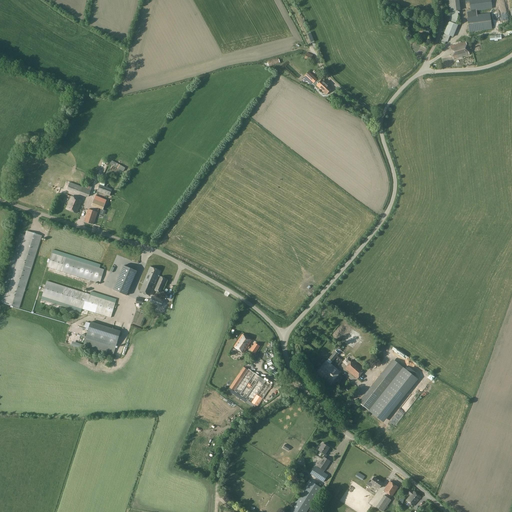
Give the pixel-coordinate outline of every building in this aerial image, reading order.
[(459,0),(448,0),(449,12),(457,11),(460,11),(459,0)] [(492,9),(491,0),(465,0),(465,4),(469,3),(470,11),(476,11),(492,9)] [(457,11),(449,12),(450,19),(449,22),(456,25),(458,16),(457,11)] [(470,11),(466,11),(469,32),(492,29),(490,13),(477,15),(476,11),(470,11)] [(457,25),(456,25),(449,22),(444,34),(449,36),(453,37),(457,25)] [(428,37),(431,27),(415,23),(413,33),(428,37)] [(500,27),(502,33),(511,30),(511,27),(511,24),(500,27)] [(449,36),(444,34),(440,43),(444,45),(445,42),(447,42),(449,36)] [(450,47),(454,59),(469,55),(466,42),(450,47)] [(305,76),(304,78),(311,84),(312,82),(327,95),(332,89),(322,80),(320,82),(308,72),(305,76)] [(125,168),(112,160),(110,164),(123,172),(125,168)] [(83,187),(70,182),(67,190),(80,194),(83,187)] [(113,189),(100,185),(97,192),(110,196),(113,189)] [(56,201),(65,205),(69,196),(64,194),(64,196),(59,194),(56,201)] [(107,200),(95,196),(94,199),(105,204),(107,200)] [(77,213),(82,201),(71,197),(66,209),(77,213)] [(93,224),(97,213),(88,209),(84,221),(93,224)] [(25,235),(20,233),(0,296),(0,302),(19,309),(42,236),(26,231),(25,235)] [(53,250),(47,267),(100,284),(104,270),(100,268),(101,265),(53,250)] [(127,296),(137,272),(123,266),(113,290),(127,296)] [(160,271),(150,267),(140,291),(150,296),(160,271)] [(161,277),(155,290),(161,293),(166,279),(161,277)] [(90,295),(47,281),(41,300),(81,312),(82,309),(111,318),(116,299),(91,291),(90,295)] [(132,323),(138,325),(143,311),(136,309),(132,323)] [(91,322),(83,346),(113,355),(121,331),(91,322)] [(353,332),(347,341),(346,344),(350,346),(353,346),(359,337),(359,334),(356,332),(353,332)] [(243,353),(251,341),(242,334),(234,347),(243,353)] [(255,354),(260,346),(255,343),(250,351),(255,354)] [(327,361),(330,364),(332,362),(339,354),(335,351),(329,359),(327,361)] [(363,371),(364,370),(352,360),(345,368),(357,379),(359,377),(363,372),(363,371)] [(330,364),(327,361),(317,373),(322,377),(323,376),(331,383),(340,372),(330,364)] [(272,385),(259,376),(248,369),(242,378),(238,375),(229,388),(257,407),(272,385)] [(369,411),(389,383),(377,375),(357,403),(369,411)] [(318,450),(315,455),(321,459),(323,457),(325,458),(327,455),(326,454),(325,455),(329,448),(323,443),(320,447),(319,446),(317,449),(319,450),(318,450)] [(323,457),(321,459),(317,466),(324,471),(331,461),(325,458),(323,457)] [(316,468),(316,467),(315,466),(310,474),(323,482),(328,475),(324,472),(323,473),(316,468)] [(358,472),(355,476),(362,481),(365,477),(358,472)] [(383,483),(374,477),(370,483),(371,483),(373,484),(372,485),(376,488),(377,487),(379,489),(383,483)] [(306,511),(315,498),(321,488),(319,487),(315,484),(309,480),(288,511),(306,511)] [(392,496),(398,487),(390,481),(383,491),(392,496)] [(408,493),(410,495),(406,501),(413,507),(421,497),(414,491),(413,492),(411,490),(408,493)] [(391,500),(384,495),(376,507),(383,511),(391,500)]
